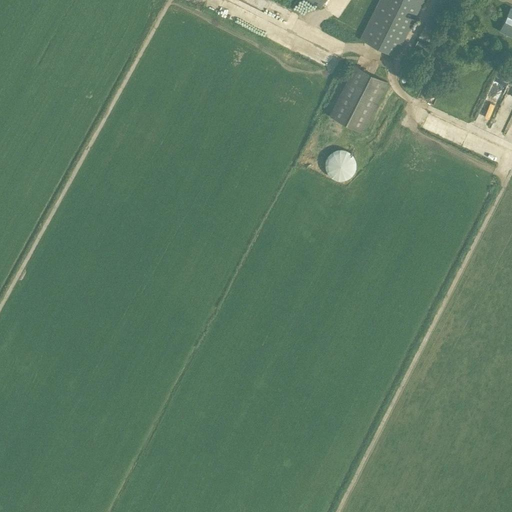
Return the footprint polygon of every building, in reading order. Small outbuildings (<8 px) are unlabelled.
[(275,0),(242,0),(285,19),(288,12),(282,9),(285,4),(275,0)] [(379,0),(361,38),(395,55),(423,0),(379,0)] [(438,0),(419,35),(432,42),(456,0),(438,0)] [(356,65),(331,115),(363,131),(388,81),(356,65)] [(327,149),(327,177),(355,176),(354,149),(327,149)]
